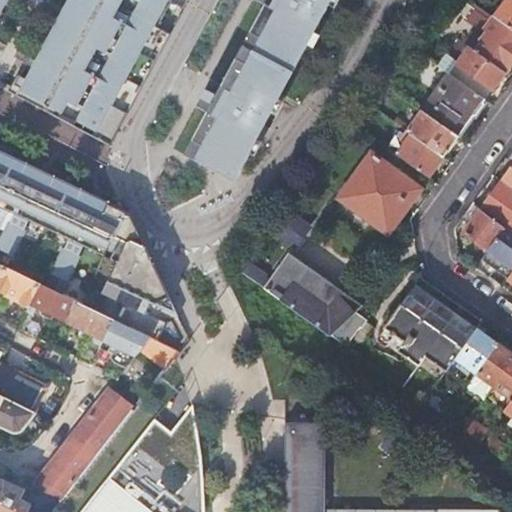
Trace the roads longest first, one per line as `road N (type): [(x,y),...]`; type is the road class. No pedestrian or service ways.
road 1 (residential): [(169,243),(237,213),(345,71),(383,0)]
road 2 (residential): [(511,321),(450,278),(437,261),(433,229),(511,110)]
road 3 (residential): [(208,0),(138,129),(147,198),(169,243)]
road 4 (residential): [(0,332),(74,371),(79,389),(28,458),(0,458)]
